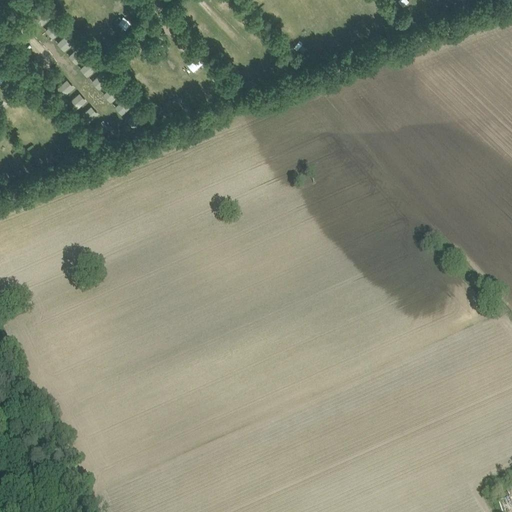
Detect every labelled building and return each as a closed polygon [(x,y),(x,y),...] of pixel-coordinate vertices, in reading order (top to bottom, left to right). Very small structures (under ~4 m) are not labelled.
[(428,0),(425,1),(429,11),(440,7),(437,0),(428,0)] [(274,22),(284,12),(278,6),(268,17),(274,22)] [(57,41),(67,31),(50,15),(40,25),(57,41)] [(360,35),(371,32),(367,17),(358,19),(360,26),(358,26),(360,35)] [(335,29),(341,43),(350,38),(344,25),(335,29)] [(292,27),(285,32),(291,39),(298,34),(292,27)] [(67,32),(56,43),(76,63),(87,52),(67,32)] [(313,53),(321,41),(311,34),(303,46),(313,53)] [(80,68),(87,76),(98,66),(90,58),(80,68)] [(103,93),(114,83),(102,71),(91,81),(103,93)] [(110,101),(121,92),(114,84),(103,94),(110,101)] [(79,92),(71,100),(76,106),(85,99),(79,92)] [(121,114),(132,104),(125,96),(114,106),(121,114)] [(126,117),(135,109),(132,105),(123,113),(126,117)] [(91,106),(84,113),(90,119),(97,112),(91,106)] [(126,119),(133,126),(144,116),(138,109),(126,119)]
